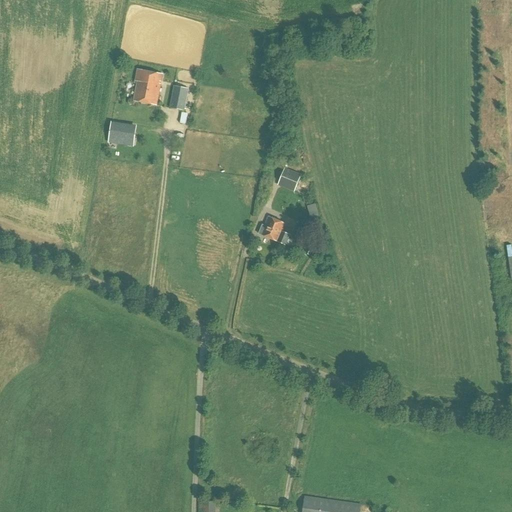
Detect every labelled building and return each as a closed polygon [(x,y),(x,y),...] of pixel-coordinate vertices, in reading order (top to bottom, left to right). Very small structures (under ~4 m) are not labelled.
[(157,106),(163,75),(138,70),(135,81),(138,82),(134,101),(157,106)] [(184,111),(188,90),(174,87),(170,108),(184,111)] [(191,123),(193,113),(186,112),(185,122),(191,123)] [(133,146),(136,126),(112,123),(109,142),(133,146)] [(294,193),(301,175),(285,168),(277,186),(294,193)] [(316,204),(307,207),(311,223),(320,220),(316,204)] [(282,232),(285,224),(269,217),(265,227),(262,226),(259,235),(286,245),(290,235),(282,232)] [(312,257),(317,245),(308,241),(303,253),(312,257)] [(359,511),(360,505),(305,497),(302,511),(359,511)] [(214,511),(214,502),(199,502),(198,511),(214,511)]
